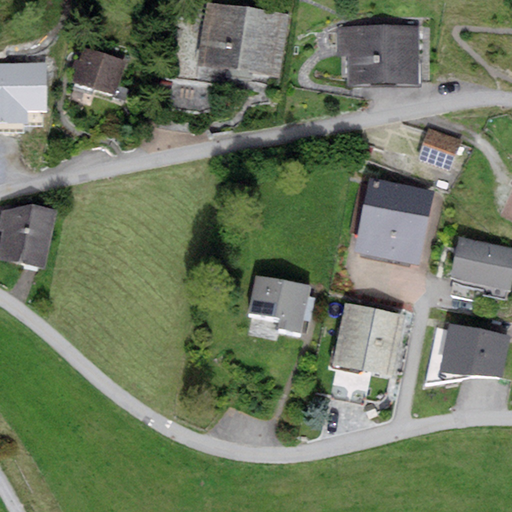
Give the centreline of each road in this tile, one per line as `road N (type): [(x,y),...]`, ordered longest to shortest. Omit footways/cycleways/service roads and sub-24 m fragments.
road 1 (residential): [(0,303),(136,409),(213,451),(308,463),(467,428),(511,430)]
road 2 (residential): [(0,206),(472,107),(511,111)]
